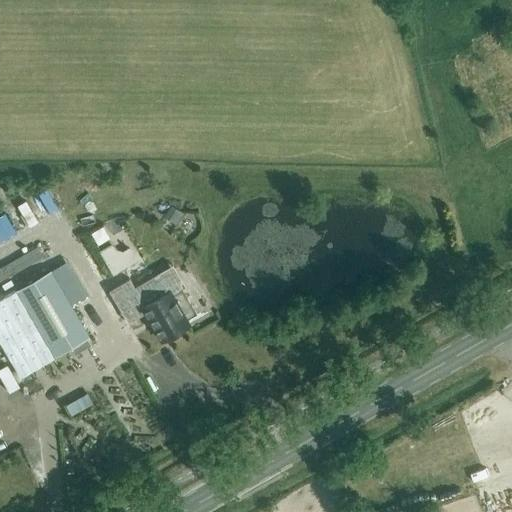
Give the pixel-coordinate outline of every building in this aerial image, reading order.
[(31,198),(18,205),(29,229),(43,222),(31,198)] [(138,278),(152,269),(144,256),(129,265),(138,278)] [(89,338),(50,270),(16,290),(55,357),(89,338)] [(189,325),(186,320),(196,314),(182,289),(171,295),(169,291),(141,307),(162,341),(189,325)] [(41,369),(49,386),(58,382),(51,365),(41,369)] [(84,436),(106,424),(101,415),(79,427),(84,436)]
